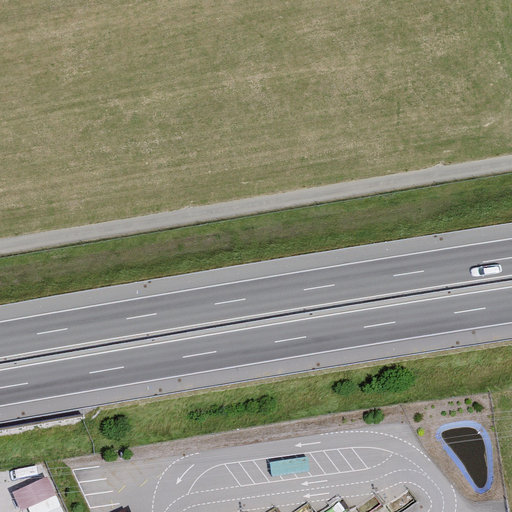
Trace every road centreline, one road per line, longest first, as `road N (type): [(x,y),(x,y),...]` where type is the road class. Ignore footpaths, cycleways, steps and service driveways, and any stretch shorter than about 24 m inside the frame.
road 1 (unclassified): [(0,249),(511,164)]
road 2 (motorway): [(0,388),(511,305)]
road 3 (motorway): [(511,256),(0,339)]
